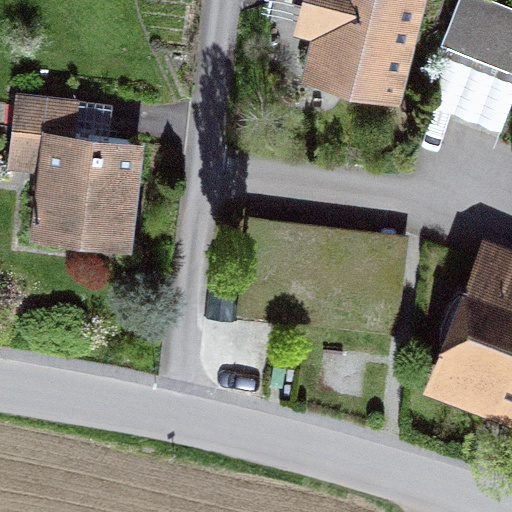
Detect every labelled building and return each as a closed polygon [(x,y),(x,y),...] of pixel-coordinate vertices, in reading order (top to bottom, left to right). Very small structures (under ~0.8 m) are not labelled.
[(272,0),(265,58),(392,88),(413,0),(272,0)] [(511,4),(499,0),(459,0),(446,34),(511,60),(511,4)] [(511,72),(455,51),(437,99),(507,125),(511,110),(511,72)] [(76,101),(20,95),(11,165),(44,169),(37,232),(86,238),(88,229),(127,234),(138,140),(73,132),(76,101)] [(246,278),(243,308),(392,326),(395,296),(366,292),(373,234),(283,223),(276,281),(246,278)] [(449,368),(511,392),(511,274),(489,265),(449,368)]
